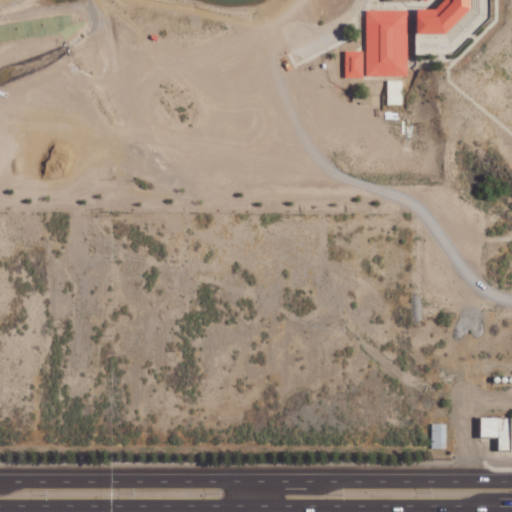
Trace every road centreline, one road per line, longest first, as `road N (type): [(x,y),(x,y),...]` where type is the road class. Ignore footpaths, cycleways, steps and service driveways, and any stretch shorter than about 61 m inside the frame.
road 1 (primary): [(0,506),(511,504)]
road 2 (primary): [(511,481),(0,482)]
